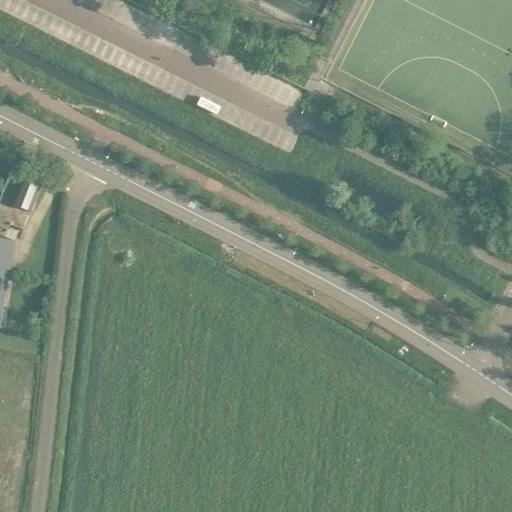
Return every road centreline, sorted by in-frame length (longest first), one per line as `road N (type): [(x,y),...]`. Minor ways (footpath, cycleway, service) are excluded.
road 1 (tertiary): [(476,367),(90,159)]
road 2 (unclassified): [(35,511),(68,220),(90,159)]
